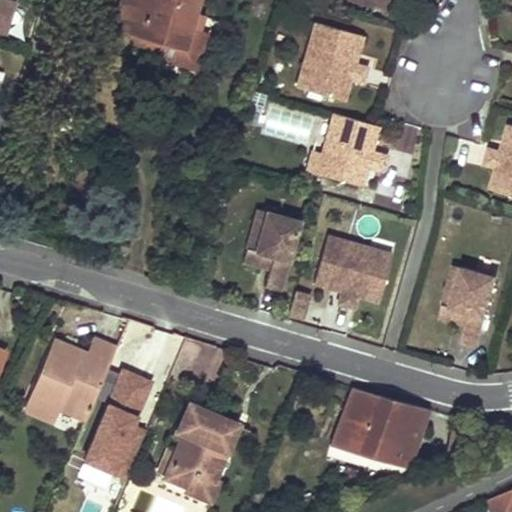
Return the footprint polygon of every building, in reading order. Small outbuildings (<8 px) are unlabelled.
[(11,0),(0,0),(0,32),(1,33),(11,0)] [(123,0),(115,27),(139,34),(184,47),(194,13),(198,0),(123,0)] [(356,0),(356,2),(395,13),(398,0),(356,0)] [(184,47),(139,34),(136,42),(153,47),(157,57),(196,68),(206,34),(198,32),(203,16),(194,13),(184,47)] [(362,35),(314,21),(302,64),(311,67),(305,89),(343,99),(350,78),(362,82),(366,66),(355,63),(345,60),(348,51),(357,54),(362,35)] [(355,63),(357,54),(348,51),(345,60),(355,63)] [(311,67),(302,64),(296,86),(305,89),(311,67)] [(308,136),(311,114),(267,109),(265,131),(308,136)] [(399,131),(355,119),(337,183),(380,196),(386,174),(398,177),(403,162),(391,159),(381,156),(384,146),(394,150),(399,131)] [(511,123),(508,123),(503,142),(511,144),(511,145),(510,154),(500,151),(488,147),(484,163),(496,166),(490,188),(511,194),(511,123)] [(511,145),(511,144),(503,142),(500,151),(510,154),(511,145)] [(394,150),(384,146),(381,156),(391,159),(394,150)] [(254,220),(262,223),(266,209),(258,207),(254,220)] [(279,289),(299,219),(266,209),(262,223),(254,220),(243,259),(260,264),(262,258),(271,261),(269,267),(264,284),(279,289)] [(370,247),(327,234),(313,282),(332,287),(334,277),(344,280),(341,290),(338,302),(353,306),(357,294),(378,300),(389,262),(368,256),(370,247)] [(392,253),(370,247),(368,256),(389,262),(392,253)] [(262,258),(260,264),(269,267),(271,261),(262,258)] [(462,266),(454,263),(450,276),(458,279),(462,266)] [(460,340),(475,345),(495,275),(462,266),(458,279),(450,276),(439,316),(456,321),(458,314),(467,317),(465,323),(460,340)] [(334,277),(332,287),(341,290),(344,280),(334,277)] [(310,293),(295,289),(288,315),(302,319),(310,293)] [(458,314),(456,321),(465,323),(467,317),(458,314)] [(128,318),(124,328),(145,337),(150,325),(128,318)] [(124,328),(116,348),(85,419),(98,424),(100,418),(109,422),(116,405),(122,407),(119,414),(132,419),(139,403),(155,410),(163,391),(135,379),(133,384),(126,381),(128,376),(145,337),(124,328)] [(56,340),(26,410),(52,421),(57,407),(85,419),(116,348),(95,338),(88,354),(56,340)] [(353,387),(331,446),(407,467),(427,408),(353,387)] [(189,404),(175,437),(182,440),(166,477),(189,486),(195,472),(213,480),(236,425),(189,404)] [(109,422),(100,418),(98,424),(107,428),(109,422)] [(451,430),(446,454),(465,448),(466,443),(463,443),(465,433),(451,430)] [(210,501),(218,481),(213,480),(195,472),(189,486),(187,491),(210,501)] [(511,511),(511,488),(487,500),(491,511),(511,511)]
